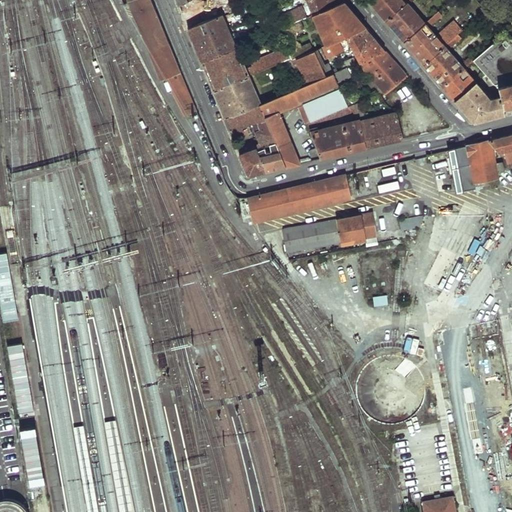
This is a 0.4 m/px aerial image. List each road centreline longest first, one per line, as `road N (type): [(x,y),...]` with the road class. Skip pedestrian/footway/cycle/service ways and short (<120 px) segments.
road 1 (residential): [(164,0),(242,183),(469,130)]
road 2 (track): [(472,303),(455,360),(484,511)]
road 3 (residential): [(469,130),(353,0)]
